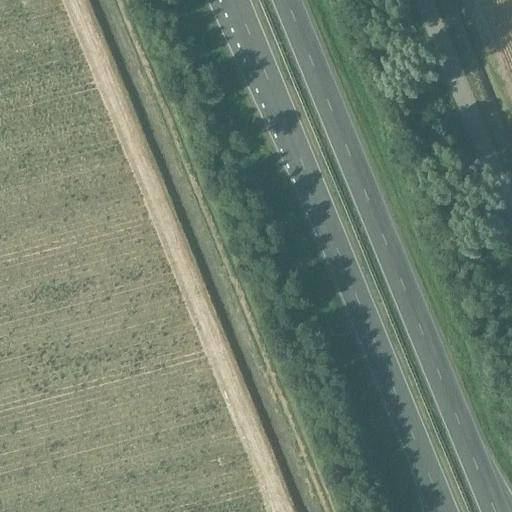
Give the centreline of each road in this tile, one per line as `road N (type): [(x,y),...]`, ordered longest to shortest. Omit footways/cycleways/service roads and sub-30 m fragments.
road 1 (trunk): [(494,511),(285,0)]
road 2 (trunk): [(235,0),(443,511)]
road 3 (unclassified): [(511,217),(423,0)]
